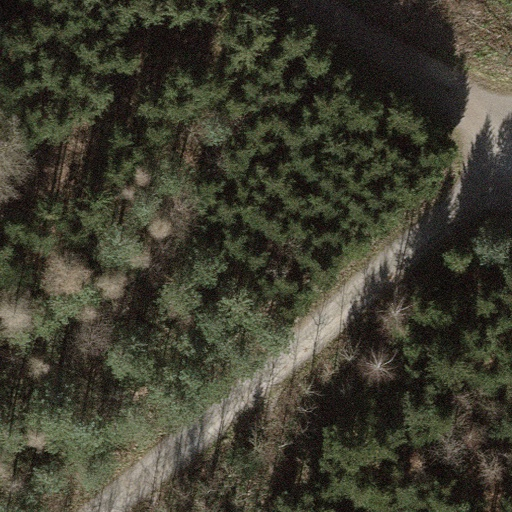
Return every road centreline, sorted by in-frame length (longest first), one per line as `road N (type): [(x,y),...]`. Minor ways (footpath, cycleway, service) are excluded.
road 1 (track): [(511,177),(98,511)]
road 2 (track): [(511,157),(462,100),(313,0)]
